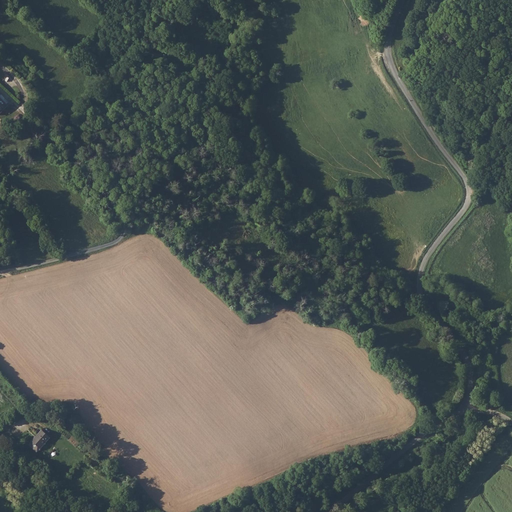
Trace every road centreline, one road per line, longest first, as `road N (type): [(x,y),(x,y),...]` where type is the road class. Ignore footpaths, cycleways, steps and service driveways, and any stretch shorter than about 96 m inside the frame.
road 1 (unclassified): [(401,0),(387,42),(392,64),(468,189),(419,284),(470,369),(464,413)]
road 2 (unclassified): [(0,272),(120,239),(136,220),(35,121)]
road 3 (unclassified): [(329,511),(413,441),(464,413)]
